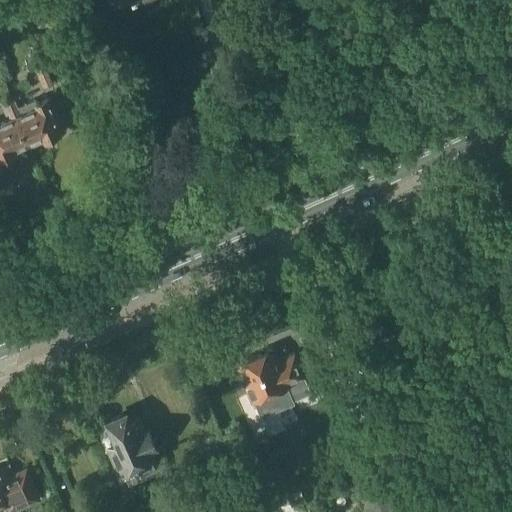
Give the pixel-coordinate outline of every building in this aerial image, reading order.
[(7,98),(28,144),(42,138),(44,141),(63,130),(49,96),(35,102),(34,99),(18,106),(13,95),(7,98)] [(0,160),(17,153),(15,150),(28,144),(7,98),(0,101),(6,114),(9,112),(11,117),(0,121),(0,160)] [(272,348),(255,355),(238,363),(254,401),(291,385),(291,383),(305,377),(295,352),(277,360),(272,348)] [(129,480),(153,470),(149,461),(151,460),(147,449),(154,446),(147,429),(145,430),(139,415),(129,419),(127,413),(108,421),(116,442),(112,445),(124,474),(127,473),(129,480)] [(0,511),(4,511),(19,506),(38,497),(34,488),(31,482),(26,470),(7,478),(2,466),(0,467),(0,511)] [(352,479),(366,511),(401,511),(381,466),(352,479)] [(249,487),(255,503),(259,511),(285,501),(274,476),(249,487)]
